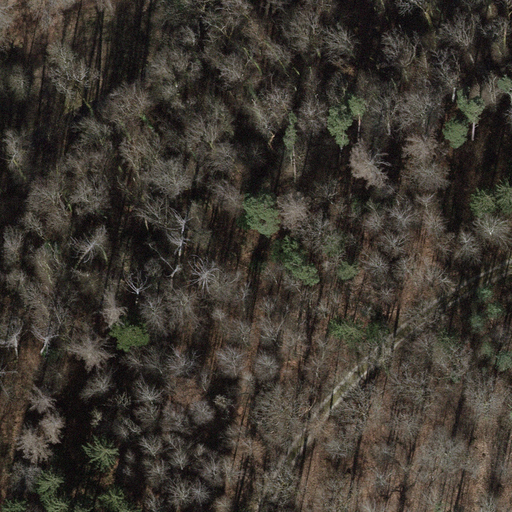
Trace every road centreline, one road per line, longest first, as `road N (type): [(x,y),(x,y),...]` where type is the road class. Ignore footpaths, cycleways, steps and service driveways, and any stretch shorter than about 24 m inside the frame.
road 1 (track): [(511,270),(412,331),(334,407),(266,511)]
road 2 (track): [(292,0),(146,108),(0,187)]
